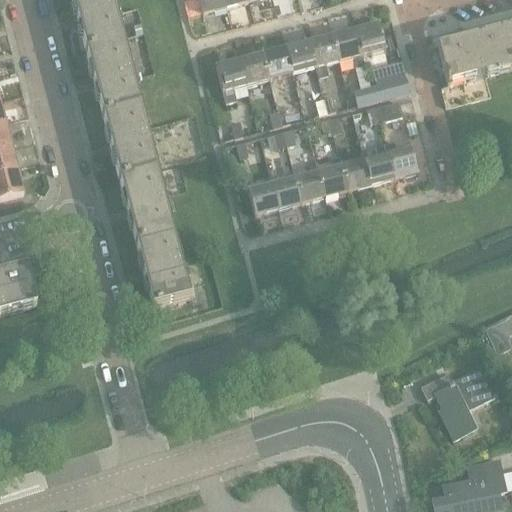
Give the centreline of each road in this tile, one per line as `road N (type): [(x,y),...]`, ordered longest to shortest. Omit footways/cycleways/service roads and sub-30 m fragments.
road 1 (residential): [(149,475),(82,213)]
road 2 (tertiary): [(149,475),(311,424),(340,423),(364,436)]
road 3 (residential): [(82,213),(22,0)]
road 4 (residential): [(454,193),(408,8)]
